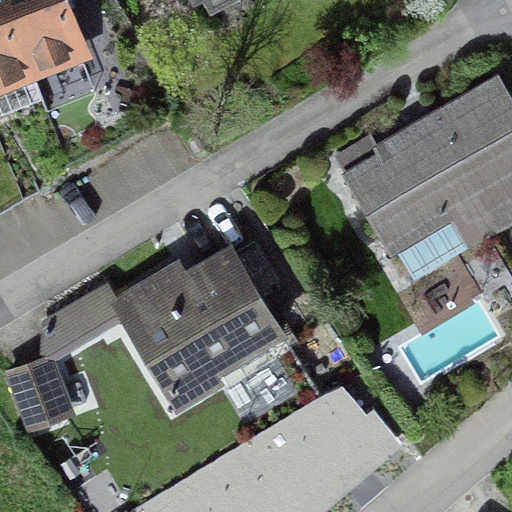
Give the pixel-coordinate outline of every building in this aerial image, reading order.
[(0,0),(0,87),(92,52),(71,0),(0,0)] [(511,89),(497,65),(373,139),(368,132),(335,152),(343,165),(340,167),(391,252),(451,216),(468,244),(500,224),(511,243),(511,89)] [(0,143),(0,209),(39,185),(9,138),(0,143)] [(289,331),(231,236),(186,263),(179,252),(116,291),(109,295),(122,316),(178,407),(224,380),(220,373),(289,331)] [(109,295),(116,291),(108,277),(42,316),(40,354),(55,349),(57,356),(122,316),(109,295)] [(57,356),(55,349),(40,354),(5,367),(27,428),(77,409),(57,356)] [(366,407),(342,379),(129,508),(132,511),(313,511),(403,435),(374,401),(366,407)]
